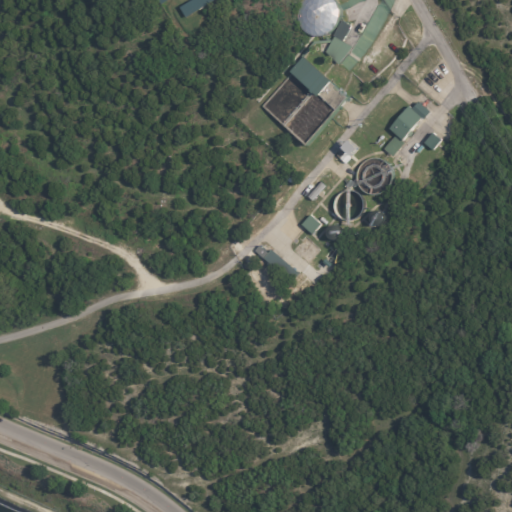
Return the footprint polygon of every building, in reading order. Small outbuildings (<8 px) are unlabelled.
[(185,16),(214,0),(191,0),(179,6),(185,16)] [(306,0),(291,10),(312,42),(344,21),(330,0),(306,0)] [(349,72),(372,42),(378,29),(384,20),(387,14),(375,9),(369,24),(358,37),(357,41),(353,46),(344,43),(351,26),(340,21),(326,54),(349,72)] [(353,26),(354,27),(346,43),(356,48),(342,66),(327,54),(332,44),(316,45),(306,58),(336,83),(332,87),(333,88),(330,93),(328,91),(322,98),(292,74),(300,63),(298,62),(314,41),(334,41),(336,38),(335,37),(344,21),(353,26)] [(428,108),(434,113),(427,121),(425,119),(415,131),(416,131),(414,133),(416,134),(413,138),(411,137),(406,143),(407,144),(395,158),(385,150),(398,136),(391,130),(411,107),(415,110),(421,103),(428,108)] [(443,141),(444,141),(436,152),(426,144),(435,133),(443,141)] [(348,165),(338,156),(343,151),(352,160),(348,165)] [(328,187),(315,202),(310,198),(323,183),(328,187)] [(315,235),(314,236),(303,225),(312,216),(323,226),(315,235)] [(301,275),(302,275),(293,285),(277,271),(275,273),(268,267),(270,264),(266,260),(274,251),(301,275)] [(333,264),(335,266),(332,270),(326,264),(329,260),(333,264)]
